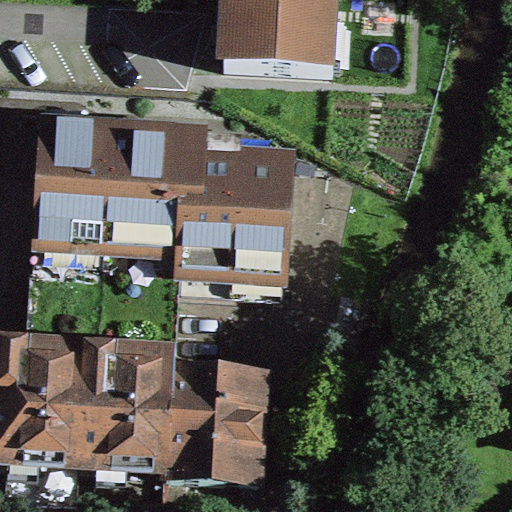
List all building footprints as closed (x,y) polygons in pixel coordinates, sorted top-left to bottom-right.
[(229,0),(226,73),(331,78),(332,73),(328,73),(331,0),(229,0)] [(126,124),(45,119),(37,252),(181,259),(183,209),(200,210),(203,144),(198,137),(178,136),(173,141),(125,139),(126,124)] [(242,146),(203,144),(200,210),(183,209),(181,259),(180,282),(287,287),(293,168),(241,166),(242,146)] [(181,259),(37,252),(35,282),(32,282),(29,349),(176,357),(180,282),(181,259)] [(29,349),(0,347),(0,464),(170,474),(174,373),(176,357),(29,349)] [(274,377),(174,373),(170,474),(169,486),(255,490),(269,490),(274,377)]
